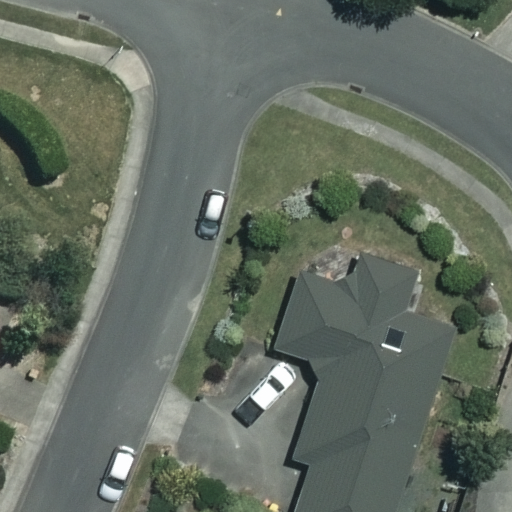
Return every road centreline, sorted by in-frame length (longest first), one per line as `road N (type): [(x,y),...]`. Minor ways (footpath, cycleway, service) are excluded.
road 1 (residential): [(64,511),(145,320),(232,1)]
road 2 (residential): [(511,113),(348,33),(232,1)]
